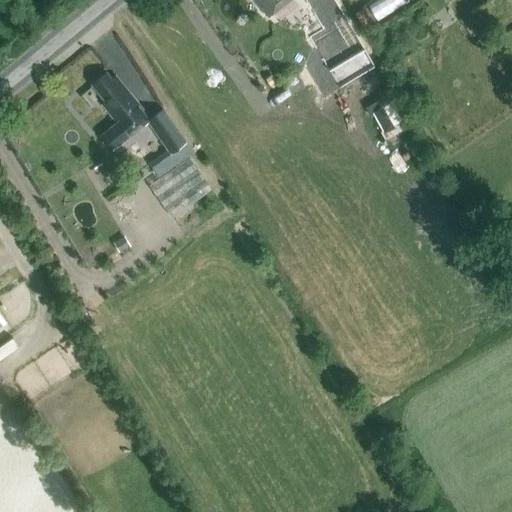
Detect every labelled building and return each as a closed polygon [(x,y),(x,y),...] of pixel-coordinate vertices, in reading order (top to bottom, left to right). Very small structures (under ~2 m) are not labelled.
[(288,0),(253,0),(268,18),(288,0)] [(341,14),(351,8),(345,0),(319,0),(312,5),(332,38),(347,28),(342,22),(345,20),(341,14)] [(361,8),(355,12),(363,24),(369,21),(361,8)] [(342,56),(333,40),(325,45),(334,60),(342,56)] [(141,112),(142,111),(115,77),(111,80),(106,73),(91,85),(105,102),(101,105),(116,123),(101,136),(112,150),(147,122),(169,154),(180,146),(186,142),(161,108),(147,119),(141,112)] [(187,156),(147,185),(170,217),(171,216),(191,203),(210,189),(187,156)] [(123,235),(112,242),(118,251),(129,245),(123,235)]
